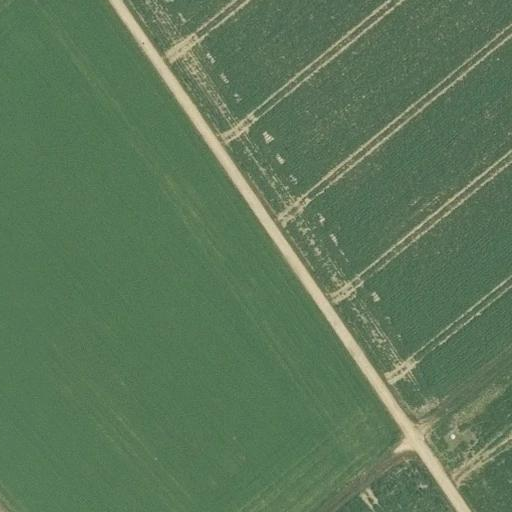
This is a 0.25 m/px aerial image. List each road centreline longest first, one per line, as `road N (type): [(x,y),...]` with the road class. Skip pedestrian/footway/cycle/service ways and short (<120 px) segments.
road 1 (track): [(116,0),(467,511)]
road 2 (track): [(351,511),(511,379)]
